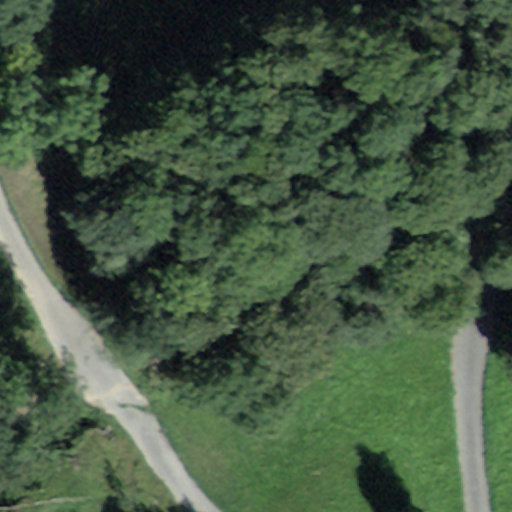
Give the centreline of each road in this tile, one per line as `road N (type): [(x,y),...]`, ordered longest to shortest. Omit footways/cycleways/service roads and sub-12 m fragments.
road 1 (residential): [(239,511),(189,477),(86,362),(22,264),(0,204)]
road 2 (residential): [(511,211),(484,289),(473,465),(483,511)]
